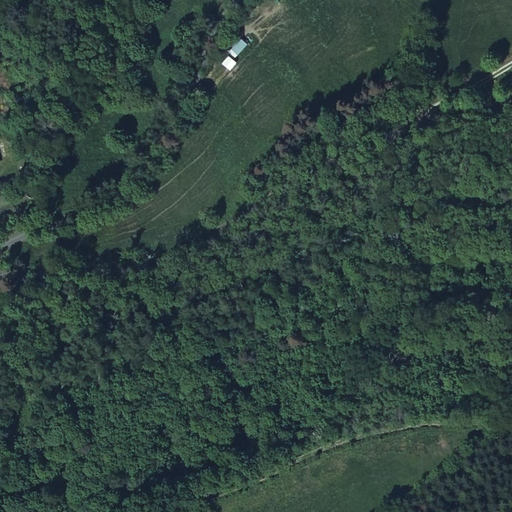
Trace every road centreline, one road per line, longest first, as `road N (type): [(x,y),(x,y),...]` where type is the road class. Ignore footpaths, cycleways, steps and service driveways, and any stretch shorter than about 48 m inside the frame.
road 1 (residential): [(0,273),(131,268),(166,258),(400,132),(511,100)]
road 2 (track): [(511,427),(456,422),(371,434),(172,511)]
